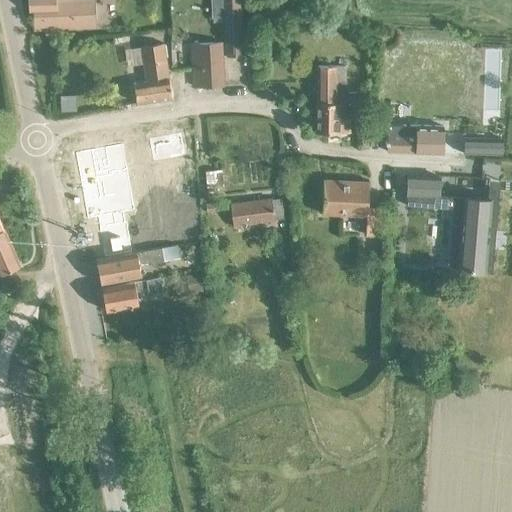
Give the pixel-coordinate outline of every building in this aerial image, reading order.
[(27,0),(27,3),(28,12),(32,11),(33,29),(95,26),(94,0),(75,0),(71,0),(70,0),(27,0)] [(238,0),(222,0),(226,55),(242,54),(238,0)] [(223,84),(221,42),(190,44),(193,86),(223,84)] [(168,76),(164,44),(144,47),(148,79),(150,78),(151,81),(133,83),(136,103),(171,99),(168,79),(166,79),(165,76),(168,76)] [(317,65),(316,102),(345,103),(352,103),(362,103),(363,94),(345,94),(346,66),(317,65)] [(73,96),(57,97),(58,110),(73,109),(73,96)] [(345,103),(316,102),(315,131),(350,132),(350,118),(344,118),(345,103)] [(362,103),(352,103),(352,113),(361,114),(362,103)] [(388,124),(387,151),(443,153),(443,126),(388,124)] [(501,138),(470,134),(469,150),(500,154),(501,138)] [(120,141),(74,150),(89,225),(104,222),(105,230),(99,232),(103,257),(131,252),(126,225),(123,226),(121,217),(134,215),(120,141)] [(244,178),(252,180),(255,159),(247,158),(244,178)] [(406,177),(405,205),(453,209),(450,248),(457,249),(456,270),(486,273),(492,273),(493,250),(488,250),(489,232),(495,232),(498,200),(498,191),(488,190),(487,199),(462,197),(439,195),(440,179),(406,177)] [(378,234),(380,207),(367,207),(368,181),(322,179),(321,212),(365,214),(364,233),(378,234)] [(284,219),(282,199),(272,200),(272,198),(230,203),(233,225),(255,223),(255,222),(269,220),(269,225),(275,224),(274,220),(284,219)] [(217,203),(204,204),(205,211),(217,211),(217,203)] [(0,231),(0,274),(19,267),(3,230),(0,231)] [(176,244),(162,246),(164,260),(178,257),(176,244)] [(164,260),(162,246),(131,252),(103,257),(96,258),(101,282),(140,275),(138,264),(151,262),(151,264),(164,261),(164,260)] [(199,274),(186,275),(187,291),(201,289),(199,274)] [(147,294),(160,292),(157,277),(102,287),(106,310),(139,304),(136,290),(146,288),(147,294)]
